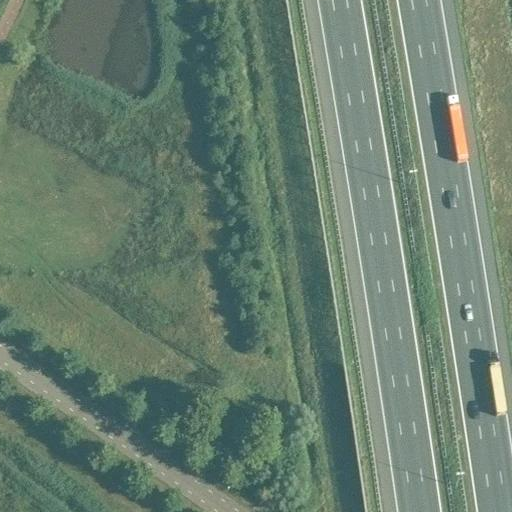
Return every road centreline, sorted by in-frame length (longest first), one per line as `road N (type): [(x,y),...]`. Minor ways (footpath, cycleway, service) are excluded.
road 1 (motorway): [(491,511),(412,0)]
road 2 (motorway): [(333,0),(412,511)]
road 3 (unclassified): [(226,511),(0,353)]
